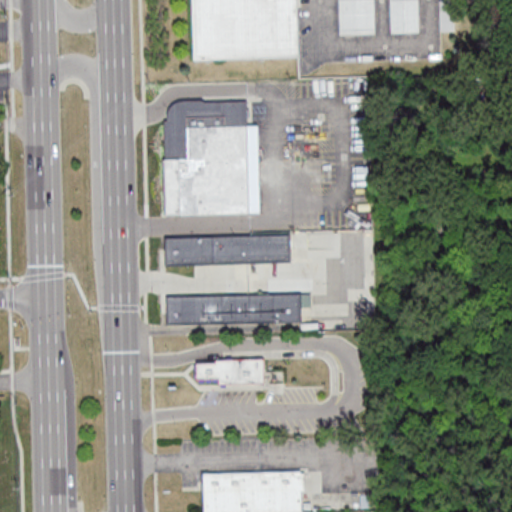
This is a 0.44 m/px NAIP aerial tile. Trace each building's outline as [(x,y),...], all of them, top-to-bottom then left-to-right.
[(193,0),(297,0),(299,55),(195,58),(193,0)] [(375,34),(374,0),(339,0),(340,35),(375,34)] [(389,0),(390,33),(419,33),(418,0),(389,0)] [(246,100),(247,125),(257,124),(259,212),(167,214),(165,158),(164,120),(167,120),(167,115),(168,109),(170,106),(174,103),(178,101),(183,100),(201,99),(204,100),(205,101),(246,100)] [(291,235),(167,236),(167,264),(291,262),(291,235)] [(169,324),(302,323),(302,307),(311,307),(311,294),(169,295),(169,324)] [(266,383),(266,361),(197,361),(197,384),(266,383)] [(204,511),(305,511),(305,471),(204,472),(204,511)]
